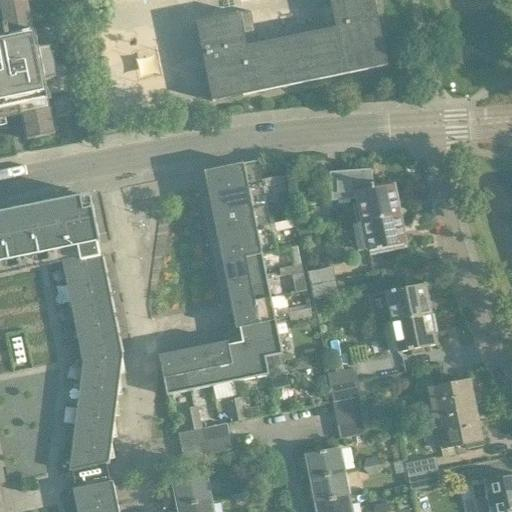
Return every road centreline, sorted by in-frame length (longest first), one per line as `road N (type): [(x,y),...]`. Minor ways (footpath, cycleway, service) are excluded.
road 1 (residential): [(0,184),(332,130),(422,126)]
road 2 (residential): [(511,371),(456,265),(422,126)]
